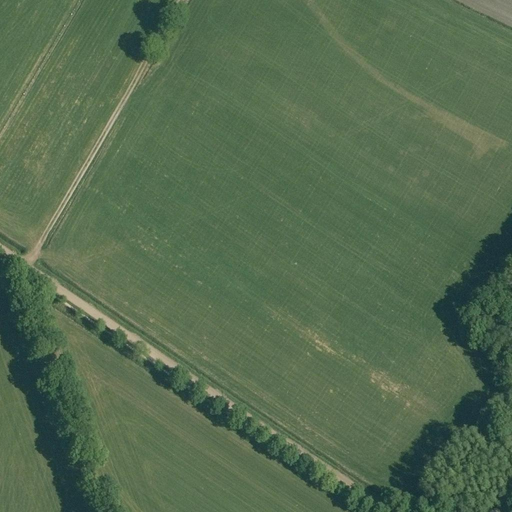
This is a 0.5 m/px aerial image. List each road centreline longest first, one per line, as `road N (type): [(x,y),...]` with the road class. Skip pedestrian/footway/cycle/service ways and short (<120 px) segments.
road 1 (track): [(384,511),(0,248)]
road 2 (track): [(26,266),(181,0)]
road 3 (track): [(26,266),(21,274),(104,511)]
